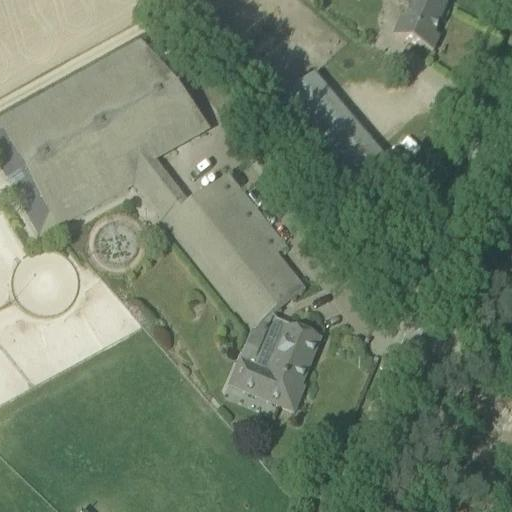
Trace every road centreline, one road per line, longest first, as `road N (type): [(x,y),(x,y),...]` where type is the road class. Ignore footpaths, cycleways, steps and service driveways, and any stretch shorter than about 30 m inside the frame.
road 1 (unclassified): [(336,511),(511,88)]
road 2 (track): [(0,101),(180,0)]
